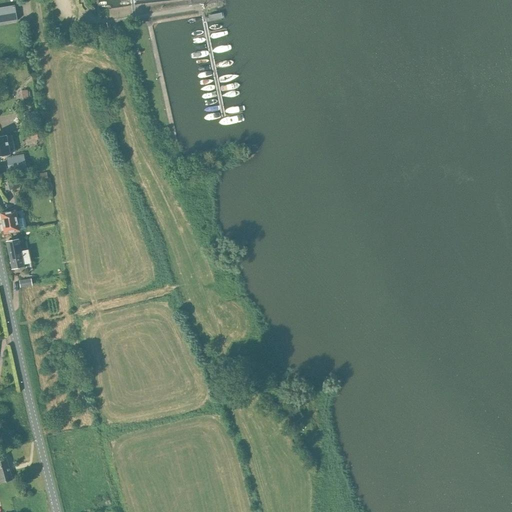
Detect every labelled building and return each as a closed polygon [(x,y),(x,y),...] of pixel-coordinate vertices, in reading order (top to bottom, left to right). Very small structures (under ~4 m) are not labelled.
[(0,7),(0,23),(18,20),(15,5),(0,7)] [(26,133),(27,140),(38,138),(37,131),(26,133)] [(0,136),(0,157),(11,155),(7,135),(0,136)] [(14,172),(20,171),(26,169),(23,155),(11,157),(7,158),(10,173),(11,172),(14,172)] [(47,172),(30,175),(32,181),(48,178),(47,172)] [(3,180),(5,191),(13,189),(11,179),(3,180)] [(5,233),(15,231),(18,230),(15,211),(1,214),(5,233)] [(18,239),(7,242),(12,269),(23,267),(23,265),(31,263),(28,250),(20,251),(18,239)] [(31,279),(20,281),(21,287),(32,285),(31,279)] [(284,411),(287,418),(286,419),(289,424),(294,421),(293,419),(300,416),(293,404),(291,405),(292,407),(284,411)] [(0,481),(1,483),(3,483),(12,480),(7,458),(0,460),(0,481)]
